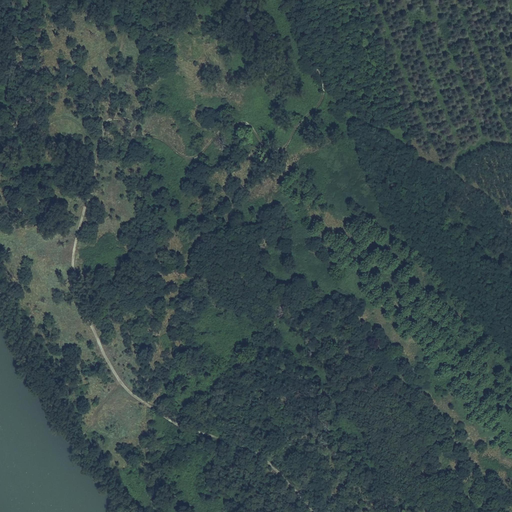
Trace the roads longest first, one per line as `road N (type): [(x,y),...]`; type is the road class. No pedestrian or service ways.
road 1 (track): [(287,0),(324,102),(277,149),(240,122),(188,156),(140,130),(134,117),(108,120),(73,271),(117,375),(138,397),(177,423),(267,459),(316,511)]
road 2 (track): [(108,120),(128,0)]
